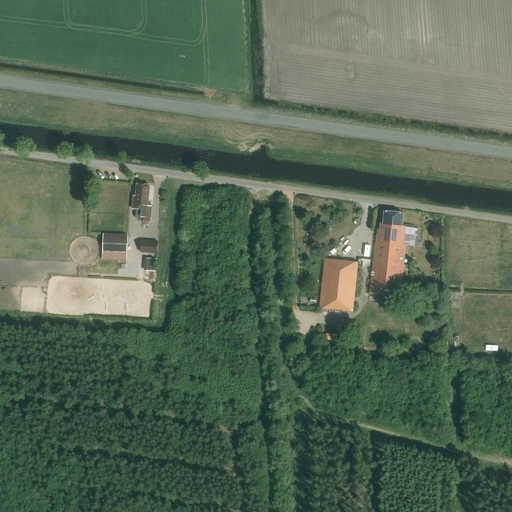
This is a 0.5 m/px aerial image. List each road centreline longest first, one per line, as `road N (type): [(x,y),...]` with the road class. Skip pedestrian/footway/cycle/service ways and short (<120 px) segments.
road 1 (unclassified): [(511,152),(0,79)]
road 2 (unclassified): [(511,221),(0,152)]
road 3 (track): [(254,187),(272,511)]
road 4 (track): [(511,464),(322,416),(305,437),(309,511)]
